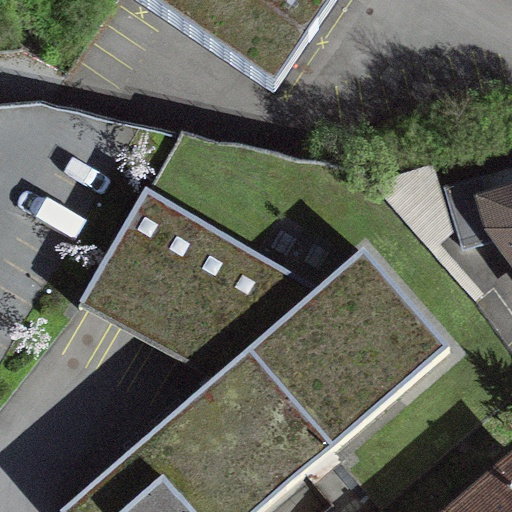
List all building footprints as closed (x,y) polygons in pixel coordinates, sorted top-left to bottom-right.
[(135,0),(274,94),(337,0),(135,0)] [(390,182),(376,188),(416,234),(439,227),(423,170),(390,182)] [(463,249),(498,239),(511,258),(511,171),(447,192),(463,249)] [(321,288),(149,190),(81,307),(211,385),(64,511),(264,511),(451,350),(361,250),(321,288)] [(511,511),(511,465),(458,511),(511,511)]
